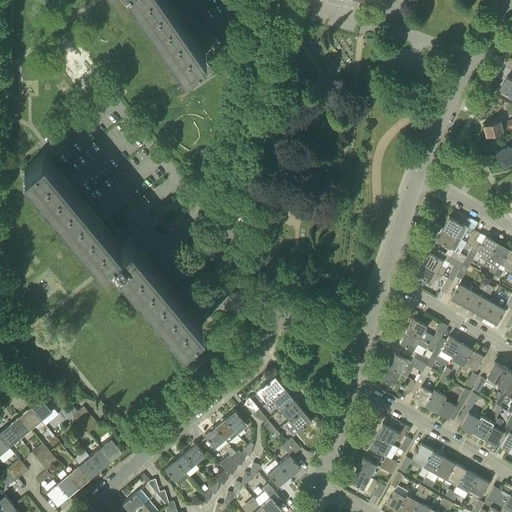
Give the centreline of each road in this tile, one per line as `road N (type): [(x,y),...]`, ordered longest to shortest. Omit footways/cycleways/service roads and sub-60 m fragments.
road 1 (residential): [(104,511),(104,490),(255,360),(272,315)]
road 2 (residential): [(416,177),(465,62),(509,0)]
road 3 (residential): [(511,474),(349,381)]
road 4 (residential): [(511,350),(381,278)]
